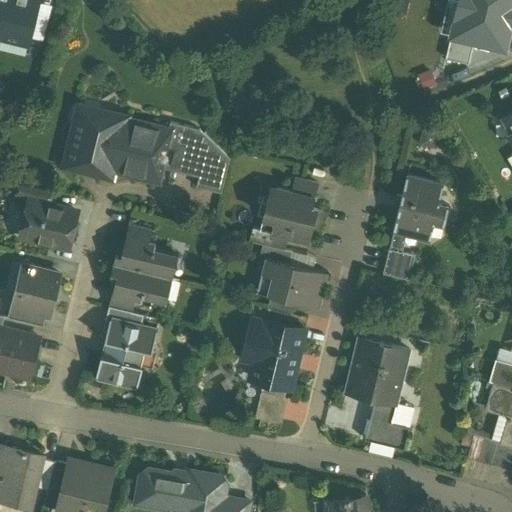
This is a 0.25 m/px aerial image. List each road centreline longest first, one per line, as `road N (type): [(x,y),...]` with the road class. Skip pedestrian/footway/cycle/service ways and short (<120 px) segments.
road 1 (residential): [(49,414),(306,455)]
road 2 (residential): [(306,455),(362,214)]
road 3 (residential): [(49,414),(106,193)]
road 4 (residential): [(306,455),(455,495),(471,511)]
